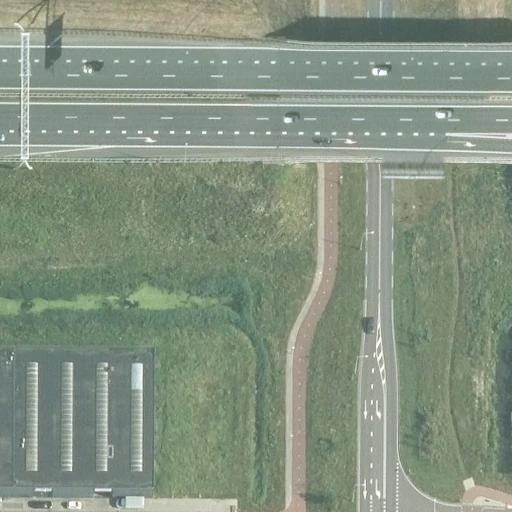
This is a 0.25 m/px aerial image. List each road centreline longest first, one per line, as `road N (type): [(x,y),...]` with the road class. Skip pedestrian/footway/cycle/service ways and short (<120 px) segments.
road 1 (tertiary): [(380,0),(376,511)]
road 2 (motorway): [(511,77),(0,74)]
road 3 (motorway): [(0,117),(445,119)]
